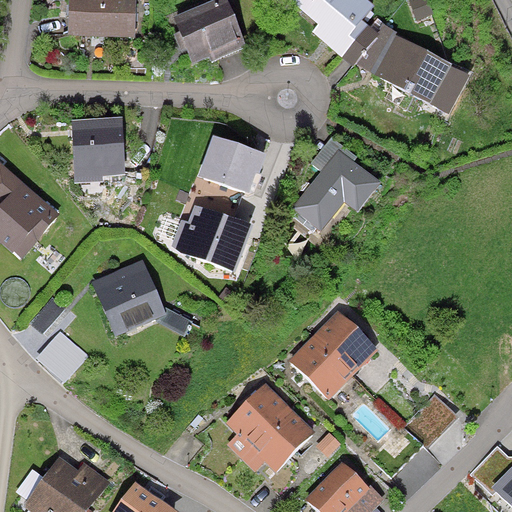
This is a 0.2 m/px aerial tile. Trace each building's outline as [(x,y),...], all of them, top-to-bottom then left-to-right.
[(136,0),(125,0),(68,0),(67,40),(135,42),(136,0)] [(374,5),(368,0),(290,0),(318,24),(312,32),(342,56),(368,25),(361,20),(374,5)] [(434,14),(428,0),(408,0),(417,21),(434,14)] [(229,1),(172,24),(191,73),(213,64),(215,70),(250,56),(229,1)] [(453,64),(395,34),(397,32),(384,24),(377,33),(379,34),(353,66),(448,114),(469,74),(451,66),(453,64)] [(377,33),(368,25),(342,56),(353,66),(379,34),(377,33)] [(125,122),(71,125),(73,189),(102,188),(102,182),(127,181),(125,122)] [(267,154),(213,135),(199,176),(249,193),(256,173),(260,174),(267,154)] [(323,174),(312,166),(296,185),(308,195),(293,214),(323,237),(345,209),(359,221),(383,190),(338,155),(323,174)] [(59,217),(24,188),(0,216),(0,255),(17,269),(59,217)] [(254,225),(195,205),(188,222),(181,220),(171,246),(180,253),(236,272),(254,225)] [(144,264),(93,284),(116,341),(155,326),(167,321),(162,310),(144,264)] [(67,308),(53,297),(28,328),(42,339),(67,308)] [(194,328),(162,310),(167,321),(155,326),(186,342),(194,328)] [(338,314),(312,341),(352,380),(378,353),(338,314)] [(312,341),(288,365),(328,406),(352,380),(312,341)] [(291,409),(265,383),(226,423),(237,434),(226,445),(241,459),(291,409)] [(458,422),(435,398),(405,427),(428,450),(458,422)] [(291,409),(241,459),(254,472),(264,462),(275,473),(315,432),(291,409)] [(341,448),(328,436),(315,450),(328,462),(341,448)] [(84,511),(103,486),(57,453),(20,506),(28,511),(84,511)] [(343,461),(306,499),(319,511),(347,511),(371,489),(343,461)] [(511,470),(495,488),(511,504),(511,470)] [(177,511),(133,479),(108,511),(177,511)]
